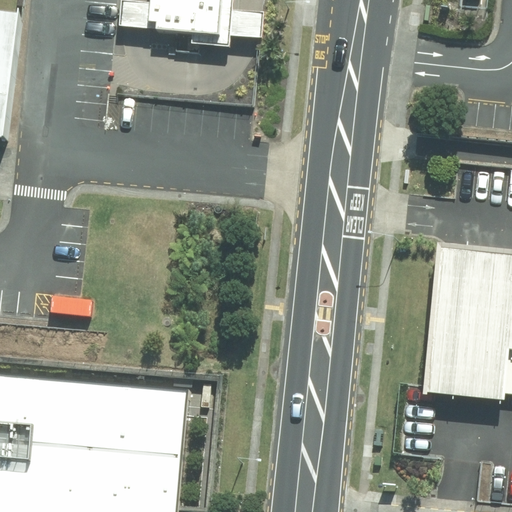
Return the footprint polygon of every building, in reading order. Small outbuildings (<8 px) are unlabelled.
[(120,0),(119,25),(146,28),(148,1),(135,0),(120,0)] [(191,44),(229,47),(230,35),(233,8),(233,0),(148,0),(148,1),(146,28),(167,30),(192,32),(191,44)] [(0,138),(9,140),(23,11),(0,8),(0,138)] [(262,38),(264,11),(233,8),(230,35),(258,38),(262,38)] [(511,250),(443,243),(428,390),(511,398),(511,250)] [(177,511),(188,397),(0,379),(0,511),(177,511)]
